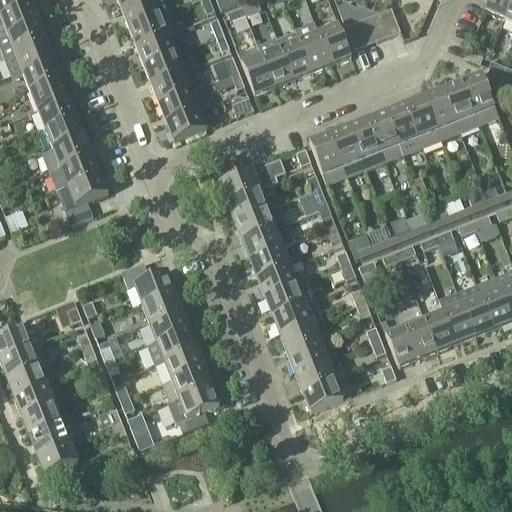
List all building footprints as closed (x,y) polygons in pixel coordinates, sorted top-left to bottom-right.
[(0,0),(0,20),(33,8),(30,0),(0,0)] [(116,0),(122,13),(154,0),(155,0),(116,0)] [(155,0),(154,0),(122,13),(129,32),(161,19),(169,16),(172,15),(165,0),(155,0)] [(207,19),(215,16),(209,0),(201,3),(201,4),(207,19)] [(221,15),(238,8),(247,5),(244,0),(222,0),(219,9),(221,15)] [(281,0),(274,0),(266,3),(269,11),(284,5),(281,0)] [(511,0),(492,0),(486,15),(505,24),(511,7),(511,0)] [(258,6),(244,12),(247,20),(261,14),(258,6)] [(0,42),(41,27),(33,8),(0,20),(0,42)] [(355,11),(355,12),(361,25),(370,21),(379,18),(357,8),(355,11)] [(244,12),(228,18),(231,26),(247,20),(244,12)] [(355,12),(340,17),(346,31),(358,26),(361,25),(355,12)] [(392,13),(380,17),(389,41),(401,36),(392,13)] [(161,19),(129,32),(137,52),(169,39),(177,36),(169,16),(161,19)] [(379,18),(370,21),(379,45),(389,41),(380,17),(379,18)] [(367,49),(379,45),(370,21),(361,25),(358,26),(367,49)] [(211,26),(217,42),(224,39),(218,23),(211,26)] [(296,36),(313,77),(332,70),(319,37),(314,26),(296,34),(296,36)] [(355,54),(367,49),(358,26),(346,31),(355,54)] [(48,45),(41,27),(0,42),(0,53),(4,64),(16,59),(15,58),(48,45)] [(352,62),(339,29),(319,37),(332,70),(352,62)] [(313,77),(296,36),(277,43),(281,52),(294,85),(313,77)] [(177,57),(169,39),(137,52),(144,70),(177,57)] [(224,39),(217,42),(223,57),(230,54),(224,39)] [(259,51),(263,60),(275,92),(294,85),(281,52),(277,43),(259,51)] [(11,82),(23,77),(56,65),(48,45),(15,58),(16,59),(4,64),(11,82)] [(468,55),(465,62),(480,69),(484,61),(468,55)] [(177,57),(144,70),(152,89),(184,76),(177,57)] [(263,60),(242,68),(255,100),(275,92),(263,60)] [(226,64),(232,80),(239,77),(233,61),(226,64)] [(63,83),(56,65),(23,77),(31,96),(63,83)] [(504,79),(507,71),(492,65),(488,72),(504,79)] [(192,95),(184,76),(152,89),(159,108),(192,95)] [(239,77),(232,80),(237,95),(245,92),(239,77)] [(482,79),(462,87),(480,130),(499,122),(482,79)] [(71,102),(63,83),(31,96),(38,115),(71,102)] [(497,93),(511,99),(511,90),(501,86),(497,93)] [(462,87),(443,94),(460,138),(480,130),(462,87)] [(443,94),(424,102),(441,145),(460,138),(443,94)] [(167,127),(199,114),(192,95),(159,108),(167,127)] [(247,118),(254,115),(248,100),(241,103),(246,117),(247,118)] [(79,122),(71,102),(38,115),(46,135),(79,122)] [(424,102),(405,109),(422,153),(441,145),(424,102)] [(241,103),(231,107),(236,121),(246,117),(241,103)] [(403,160),(422,153),(405,109),(386,117),(403,160)] [(207,134),(199,114),(167,127),(174,147),(207,134)] [(386,117),(367,124),(384,168),(403,160),(386,117)] [(86,140),(79,122),(46,135),(53,153),(86,140)] [(367,124),(348,131),(365,175),(384,168),(367,124)] [(348,131),(329,139),(346,183),(365,175),(348,131)] [(329,139),(310,147),(327,191),(346,183),(329,139)] [(42,158),(50,177),(93,159),(86,140),(53,153),(42,158)] [(311,167),(306,154),(296,158),(301,171),(311,167)] [(57,196),(101,179),(93,159),(50,177),(57,196)] [(220,187),(228,206),(278,186),(276,182),(286,178),(281,163),(220,187)] [(101,179),(57,196),(71,230),(93,222),(87,207),(109,198),(101,179)] [(321,192),(316,180),(306,184),(311,196),(321,192)] [(413,185),(417,196),(424,193),(420,182),(413,185)] [(228,206),(235,226),(268,213),(263,201),(275,197),(272,190),(279,187),(278,186),(228,206)] [(326,205),(321,192),(311,196),(317,209),(326,205)] [(4,195),(0,196),(0,207),(2,213),(10,210),(4,195)] [(490,213),(506,207),(503,199),(487,206),(490,213)] [(475,219),(490,213),(487,206),(472,211),(475,219)] [(453,228),(450,221),(444,207),(440,209),(435,220),(432,221),(437,234),(453,228)] [(235,226),(243,245),(287,228),(279,209),(268,213),(235,226)] [(511,211),(496,217),(500,226),(511,220),(511,211)] [(453,228),(468,222),(465,214),(450,221),(453,228)] [(15,218),(5,222),(11,237),(21,233),(15,218)] [(336,230),(331,218),(321,221),(326,234),(336,230)] [(414,243),(411,236),(410,236),(404,220),(391,225),(397,241),(396,241),(400,249),(414,243)] [(489,220),(473,226),(476,235),(492,229),(489,220)] [(473,226),(458,232),(462,241),(476,235),(473,226)] [(243,245),(250,264),(283,251),(283,252),(295,248),(287,228),(243,245)] [(427,229),(411,236),(414,243),(430,237),(427,229)] [(341,243),(336,230),(326,234),(332,247),(341,243)] [(454,244),(451,235),(435,241),(438,250),(454,244)] [(424,256),(438,250),(435,241),(420,247),(424,256)] [(389,244),(373,251),(376,258),(392,252),(389,244)] [(413,250),(397,256),(401,265),(416,259),(413,250)] [(250,264),(258,284),(291,271),(291,270),(301,266),(299,259),(288,264),(283,252),(283,251),(250,264)] [(376,258),(373,251),(359,256),(362,264),(376,258)] [(341,272),(351,268),(346,256),(336,259),(341,272)] [(386,271),(401,265),(397,256),(382,262),(386,271)] [(374,265),(359,271),(362,280),(377,274),(374,265)] [(142,309),(175,296),(167,276),(150,283),(144,268),(122,277),(128,292),(135,290),(142,309)] [(347,285),(356,281),(351,268),(341,272),(347,285)] [(298,289),(291,271),(258,284),(265,302),(298,289)] [(511,275),(495,282),(511,324),(511,275)] [(511,324),(495,282),(476,289),(494,334),(511,326),(511,324)] [(303,302),(298,289),(265,302),(273,321),(306,308),(315,304),(312,298),(303,302)] [(457,297),(475,342),(494,334),(476,289),(457,297)] [(361,293),(351,297),(357,310),(366,306),(361,293)] [(150,328),(182,315),(175,296),(142,309),(150,328)] [(456,349),(475,342),(457,297),(438,304),(443,316),(456,349)] [(273,321),(280,340),(313,327),(323,323),(315,304),(306,308),(273,321)] [(97,319),(92,306),(82,309),(88,322),(97,319)] [(362,323),(371,319),(366,306),(357,310),(362,323)] [(82,325),(77,311),(67,315),(72,329),(82,325)] [(190,333),(182,315),(150,328),(157,346),(190,333)] [(456,349),(443,316),(424,324),(437,356),(456,349)] [(418,364),(437,356),(424,324),(405,331),(418,364)] [(90,329),(95,342),(105,339),(100,326),(90,329)] [(320,346),(313,327),(280,340),(288,359),(320,346)] [(371,348),(381,344),(376,331),(366,335),(371,348)] [(399,372),(418,364),(405,331),(386,339),(399,372)] [(0,364),(32,351),(25,332),(0,341),(0,364)] [(165,366),(197,353),(190,333),(157,346),(146,351),(154,370),(165,366)] [(77,341),(82,354),(92,350),(87,338),(77,341)] [(377,361),(386,357),(381,344),(371,348),(377,361)] [(288,359),(295,378),(328,365),(320,346),(288,359)] [(97,363),(92,350),(82,354),(88,367),(97,363)] [(0,364),(7,383),(40,371),(32,351),(0,364)] [(100,354),(105,367),(115,363),(110,351),(100,354)] [(205,372),(197,353),(165,366),(172,385),(205,372)] [(105,367),(110,380),(120,376),(115,363),(105,367)] [(333,378),(328,365),(295,378),(303,397),(336,384),(346,380),(343,372),(337,374),(336,376),(333,378)] [(397,383),(391,370),(382,374),(387,387),(397,383)] [(15,403),(47,390),(40,371),(7,383),(15,403)] [(180,404),(212,391),(205,372),(172,385),(163,388),(170,407),(180,404)] [(92,379),(97,392),(107,388),(102,376),(92,379)] [(303,397),(311,417),(344,404),(338,390),(349,386),(346,380),(336,384),(303,397)] [(107,388),(97,392),(102,405),(112,401),(107,388)] [(115,392),(120,406),(130,402),(125,389),(115,392)] [(15,403),(22,422),(55,409),(47,390),(15,403)] [(187,424),(220,411),(212,391),(180,404),(187,424)] [(120,406),(125,418),(135,414),(130,402),(120,406)] [(30,441),(63,428),(55,409),(22,422),(30,441)] [(122,427),(117,414),(107,417),(112,431),(122,427)] [(185,437),(207,429),(203,418),(180,426),(185,437)] [(30,441),(38,460),(70,448),(81,443),(74,424),(63,428),(30,441)] [(122,427),(112,431),(117,443),(127,439),(122,427)] [(140,427),(130,431),(135,444),(145,440),(140,427)] [(38,460),(45,480),(78,467),(70,448),(38,460)]
